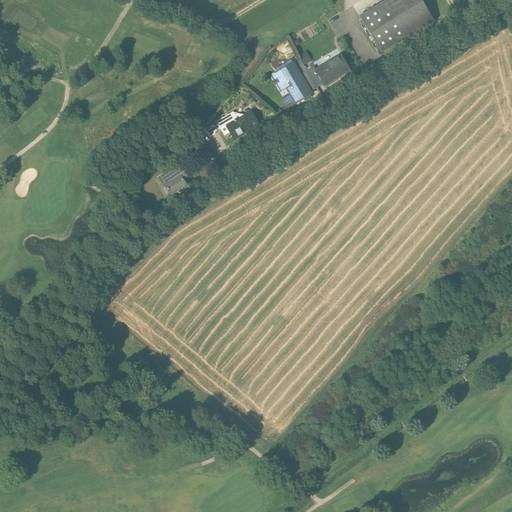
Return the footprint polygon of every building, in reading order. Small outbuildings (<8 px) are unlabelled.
[(381,53),(433,21),(420,0),(387,0),(360,17),(381,53)] [(304,53),(298,57),(303,65),(309,61),(304,53)] [(313,67),(307,71),(317,88),(323,85),(324,86),(350,71),(341,55),(315,70),(313,67)] [(317,88),(307,71),(301,62),(294,66),(294,65),(272,77),(280,92),(287,88),(290,94),(282,100),(285,107),(302,98),(303,99),(311,94),(310,92),(317,88)] [(259,125),(251,112),(244,116),(234,114),(233,112),(216,122),(220,129),(225,136),(229,133),(233,140),(234,140),(259,125)] [(201,153),(208,147),(202,139),(199,135),(184,146),(185,148),(191,156),(198,150),(201,153)] [(183,170),(180,164),(159,178),(171,195),(186,185),(183,180),(187,177),(186,174),(187,172),(186,170),(183,170)]
